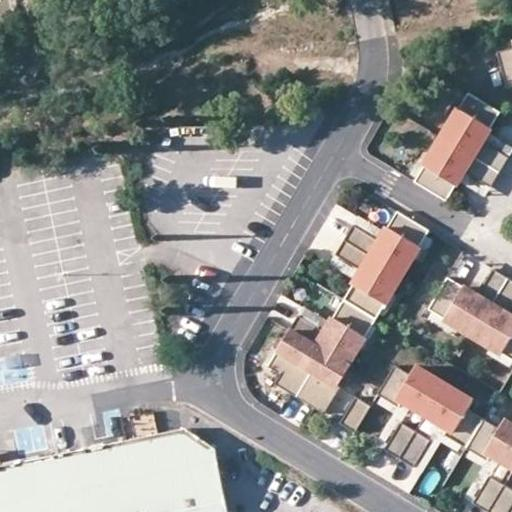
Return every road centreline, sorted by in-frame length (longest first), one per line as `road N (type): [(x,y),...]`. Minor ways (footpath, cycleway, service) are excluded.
road 1 (residential): [(397,511),(235,410),(216,383),(218,358),(336,154)]
road 2 (unknown): [(0,113),(367,4)]
road 3 (residential): [(336,154),(511,257)]
road 4 (residential): [(336,154),(371,77),(366,0)]
